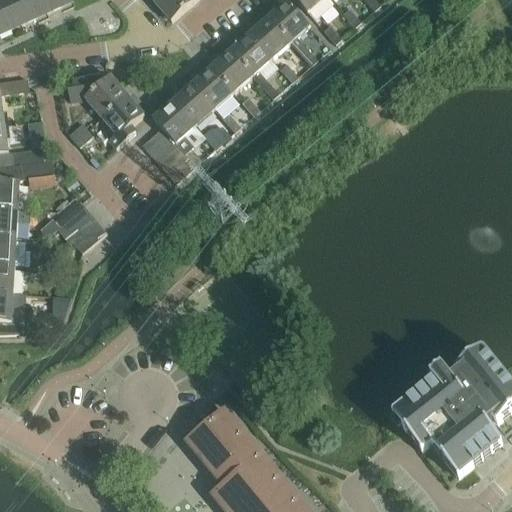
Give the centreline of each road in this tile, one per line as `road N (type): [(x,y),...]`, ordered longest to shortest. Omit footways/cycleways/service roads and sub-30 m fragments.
road 1 (residential): [(0,72),(148,46)]
road 2 (residential): [(115,511),(99,487),(146,435),(147,403)]
road 3 (residential): [(355,486),(396,454),(443,511)]
